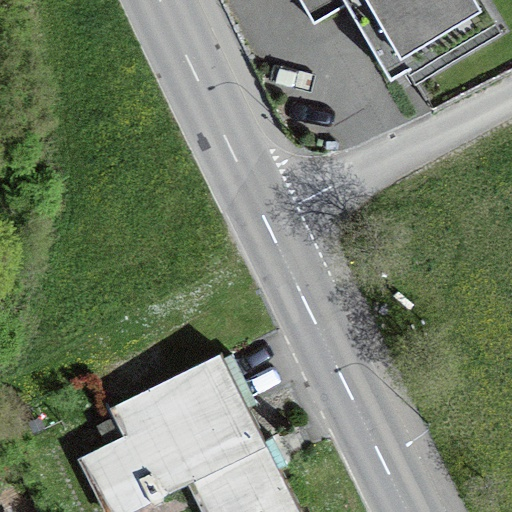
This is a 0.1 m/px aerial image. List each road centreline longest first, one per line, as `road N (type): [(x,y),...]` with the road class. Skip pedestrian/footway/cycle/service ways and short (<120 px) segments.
road 1 (tertiary): [(407,511),(266,224)]
road 2 (residential): [(266,224),(511,94)]
road 3 (tertiary): [(266,224),(163,0)]
